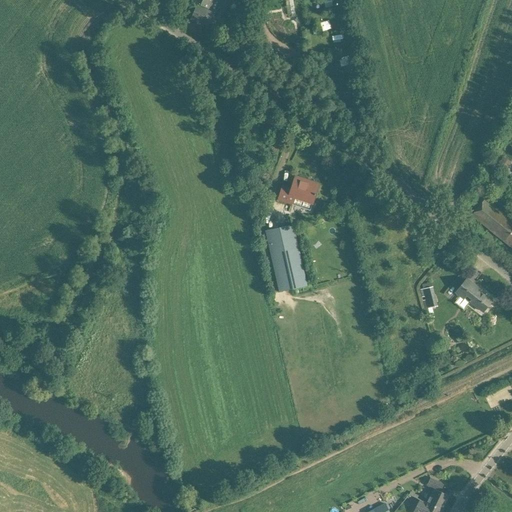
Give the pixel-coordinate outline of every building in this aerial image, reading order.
[(192,0),(191,1),(197,4),(190,20),(207,28),(211,20),(217,23),(227,0),(192,0)] [(280,0),(284,18),(291,17),(287,0),(280,0)] [(293,29),(292,23),(278,26),(279,31),(293,29)] [(356,32),(333,33),(334,47),(356,46),(356,32)] [(341,72),(360,65),(355,51),(336,58),(341,72)] [(500,165),(510,169),(511,164),(511,160),(504,157),(500,165)] [(282,186),(279,196),(278,199),(292,204),(295,197),(313,203),(316,194),(319,184),(318,184),(317,187),(304,182),(305,180),(295,176),(291,189),(282,186)] [(511,219),(485,198),(478,208),(471,215),(511,247),(511,219)] [(293,225),(266,231),(279,291),(307,285),(293,225)] [(465,297),(475,306),(483,312),(492,301),(479,291),(480,289),(467,278),(460,286),(456,292),(464,299),(465,297)] [(425,309),(437,306),(432,287),(420,290),(425,309)] [(485,396),(491,408),(511,397),(511,388),(510,384),(485,396)] [(427,503),(442,510),(449,495),(440,491),(444,484),(430,478),(427,485),(434,488),(427,503)] [(416,498),(419,492),(413,488),(410,495),(416,498)] [(419,500),(413,511),(441,511),(442,510),(427,503),(419,500)]
